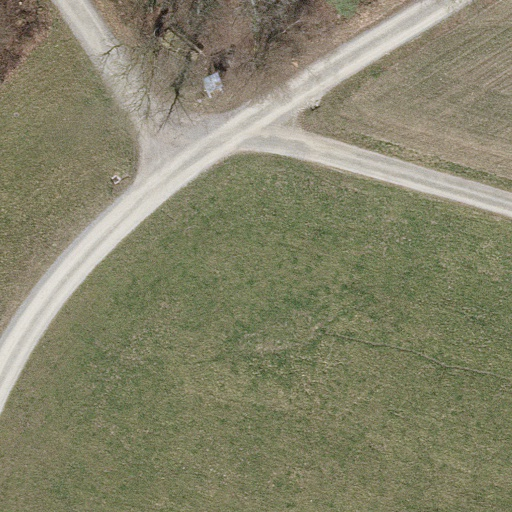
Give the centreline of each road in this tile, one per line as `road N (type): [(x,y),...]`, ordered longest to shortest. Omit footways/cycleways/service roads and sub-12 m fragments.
road 1 (track): [(177,171),(445,0)]
road 2 (track): [(239,126),(511,209)]
road 3 (track): [(0,377),(47,298),(177,171)]
road 4 (track): [(76,0),(177,171)]
